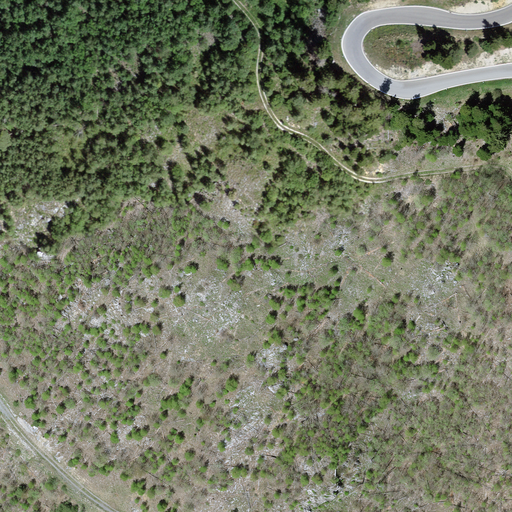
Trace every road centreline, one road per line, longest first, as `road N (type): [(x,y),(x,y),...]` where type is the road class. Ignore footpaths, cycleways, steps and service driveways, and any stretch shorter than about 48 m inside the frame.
road 1 (tertiary): [(511,70),(400,90),(372,85),(351,66),(345,44),(373,15),(470,22),(511,8)]
road 2 (track): [(111,511),(47,460),(0,405)]
